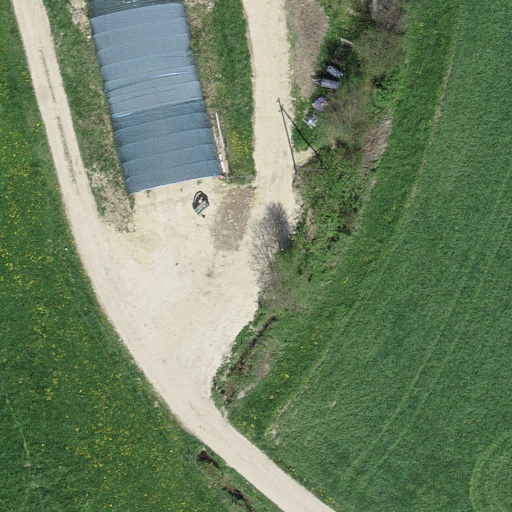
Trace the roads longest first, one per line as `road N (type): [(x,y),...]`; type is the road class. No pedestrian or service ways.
road 1 (track): [(304,511),(263,481),(113,308),(62,159),(22,0)]
road 2 (track): [(171,382),(182,288),(166,179)]
